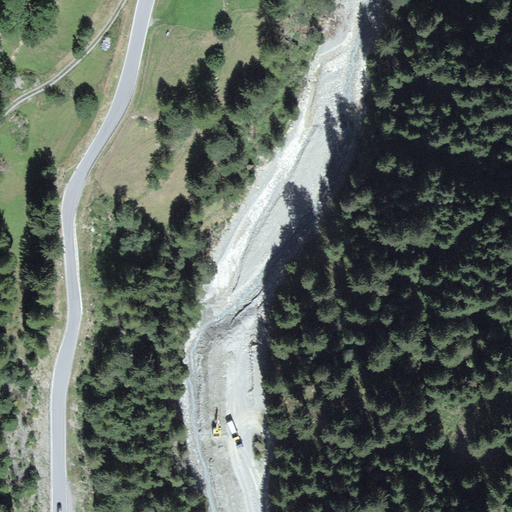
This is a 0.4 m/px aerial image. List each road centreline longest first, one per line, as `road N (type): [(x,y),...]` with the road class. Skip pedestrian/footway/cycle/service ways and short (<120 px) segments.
road 1 (tertiary): [(59,511),(58,400),(74,317),(68,208),(123,95),(146,0)]
road 2 (track): [(122,0),(88,50),(0,119)]
